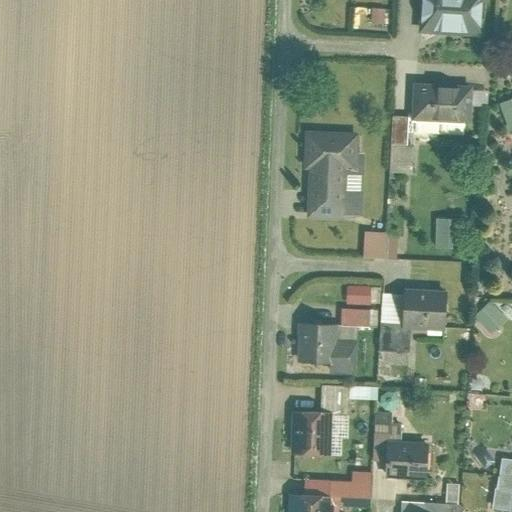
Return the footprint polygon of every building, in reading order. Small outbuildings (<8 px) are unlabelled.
[(423,0),(421,36),(483,41),(485,0),(423,0)] [(473,90),(415,87),(413,124),(471,127),(473,90)] [(511,132),(511,102),(501,106),(510,134),(511,132)] [(410,119),(393,118),(392,147),(408,148),(410,119)] [(366,157),(358,157),(359,136),(307,134),(305,173),(310,173),(308,222),(344,223),(344,219),(363,220),(366,157)] [(436,252),(463,253),(464,224),(437,223),(436,252)] [(390,236),(367,235),(366,261),(389,261),(390,236)] [(447,295),(405,293),(405,298),(404,328),(404,332),(446,334),(447,295)] [(384,328),(404,328),(405,298),(385,297),(384,328)] [(507,321),(492,306),(477,321),(492,336),(507,321)] [(370,313),(343,312),(343,330),(369,331),(370,313)] [(357,345),(338,345),(338,327),(298,326),(298,368),(332,368),(332,378),(356,378),(357,345)] [(393,416),(377,415),(375,462),(390,463),(390,469),(430,471),(431,444),(402,442),(402,426),(393,426),(393,416)] [(292,458),(332,460),(333,417),(293,416),(292,458)] [(354,475),(353,485),(306,483),(305,499),(372,502),(374,476),(354,475)] [(494,511),(503,511),(511,511),(511,492),(497,490),(494,511)] [(287,511),(335,511),(336,501),(289,499),(287,511)]
